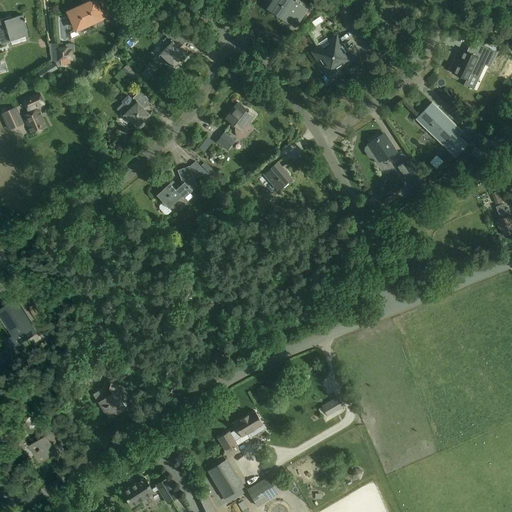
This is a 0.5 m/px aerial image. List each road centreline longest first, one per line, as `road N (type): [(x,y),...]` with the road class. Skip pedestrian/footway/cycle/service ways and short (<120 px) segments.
road 1 (unclassified): [(20,504),(255,365),(390,309)]
road 2 (residential): [(0,255),(152,151),(197,99),(231,37)]
road 3 (residential): [(321,140),(421,64),(442,0)]
road 4 (residential): [(321,140),(368,236),(390,309)]
road 5 (residential): [(231,37),(289,88),(321,140)]
road 6 (unclassified): [(390,309),(511,262)]
